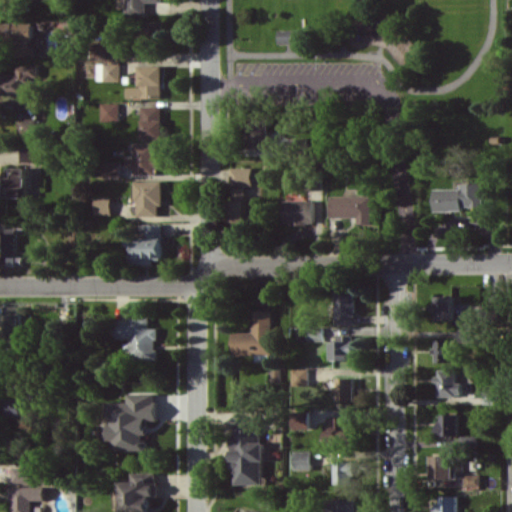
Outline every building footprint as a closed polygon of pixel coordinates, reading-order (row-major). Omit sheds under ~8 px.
[(3,0),(3,12),(17,13),(17,0),(3,0)] [(147,15),(147,2),(164,1),(163,0),(126,0),(127,15),(147,15)] [(163,21),(140,22),(141,55),(164,54),(163,21)] [(35,56),(35,23),(1,22),(1,46),(15,46),(15,55),(35,56)] [(281,42),(300,42),(299,29),(280,30),(281,42)] [(92,59),(108,58),(107,39),(92,40),(92,59)] [(120,63),(98,63),(98,81),(120,80),(120,63)] [(39,65),(18,65),(18,73),(2,73),(2,83),(0,82),(0,94),(29,95),(30,76),(39,76),(39,65)] [(127,98),(163,97),(163,66),(139,66),(140,86),(127,86),(127,98)] [(120,103),(102,103),(101,121),(120,121),(120,103)] [(163,139),(163,105),(143,105),(142,138),(163,139)] [(37,118),(19,118),(19,134),(38,133),(37,118)] [(250,147),(269,147),(269,118),(249,119),(250,147)] [(159,142),(136,142),(136,157),(129,158),(129,168),(136,167),(136,174),(160,174),(159,142)] [(42,147),(22,147),(22,162),(42,162),(42,147)] [(104,177),(122,177),(123,162),(105,162),(104,177)] [(254,167),(231,167),(231,185),(254,185),(254,167)] [(164,205),(164,180),(136,181),(137,216),(160,216),(160,205),(164,205)] [(484,207),(484,182),(462,183),(462,188),(435,189),(436,211),(463,210),(463,207),(484,207)] [(249,224),(248,187),(232,187),(233,225),(249,224)] [(96,214),(113,214),(112,195),(96,196),(96,214)] [(333,217),(359,216),(359,224),(374,224),(373,195),(332,196),(333,217)] [(316,199),(285,200),(286,224),(316,224),(316,199)] [(163,224),(139,223),(139,236),(130,236),(129,262),(163,262),(163,224)] [(337,324),(356,324),(357,288),(337,288),(337,324)] [(455,295),(435,296),(435,319),(456,319),(455,295)] [(274,354),(273,309),(254,310),(255,332),(234,332),(234,355),(274,354)] [(22,314),(7,314),(8,341),(23,341),(22,314)] [(151,318),(118,317),(117,338),(132,338),(132,351),(158,351),(158,328),(151,328),(151,318)] [(299,340),(324,341),(324,327),(299,327),(299,340)] [(460,341),(475,341),(475,329),(460,329),(460,341)] [(334,360),(354,360),(354,335),(334,335),(334,360)] [(455,338),(436,339),(436,362),(455,361),(455,338)] [(294,385),(310,384),(310,368),(293,368),(294,385)] [(463,395),(463,382),(458,382),(458,369),(439,369),(439,395),(463,395)] [(356,400),(356,377),(338,377),(338,400),(356,400)] [(148,449),(147,433),(149,433),(149,420),(159,420),(158,392),(130,392),(130,401),(108,402),(108,416),(111,416),(111,440),(114,440),(114,450),(148,449)] [(23,416),(23,394),(7,393),(6,416),(23,416)] [(311,412),(293,411),(292,427),(311,428),(311,412)] [(459,414),(442,414),(442,421),(436,421),(436,435),(460,434),(459,414)] [(353,441),(352,416),(328,417),(329,441),(353,441)] [(265,483),(265,441),(263,441),(263,426),(234,426),(235,484),(265,483)] [(314,469),(313,450),(295,450),(295,470),(314,469)] [(433,454),(433,477),(457,478),(457,455),(433,454)] [(335,483),(356,483),(356,460),(336,459),(335,483)] [(15,465),(15,483),(43,484),(43,466),(15,465)] [(152,511),(152,498),(159,498),(158,472),(133,472),(133,481),(121,481),(121,511),(152,511)] [(482,474),(466,474),(466,487),(482,487),(482,474)] [(47,500),(46,486),(13,486),(13,511),(33,511),(33,500),(47,500)] [(459,511),(460,496),(441,495),(441,503),(437,503),(436,511),(459,511)] [(356,511),(356,499),(337,499),(336,511),(356,511)]
